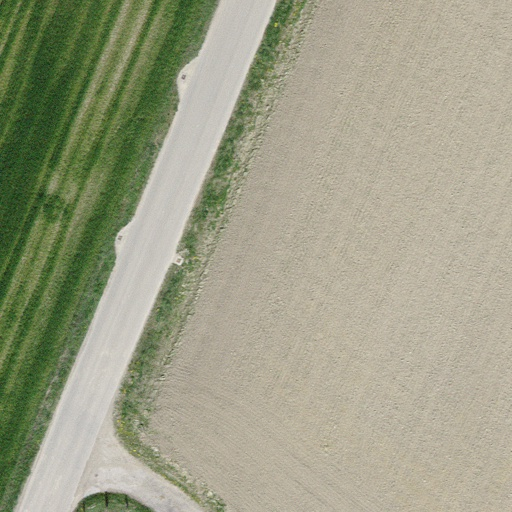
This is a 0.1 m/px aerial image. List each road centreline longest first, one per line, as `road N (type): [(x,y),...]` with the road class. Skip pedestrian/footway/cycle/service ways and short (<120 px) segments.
road 1 (tertiary): [(252,0),(46,511)]
road 2 (track): [(78,433),(175,511)]
